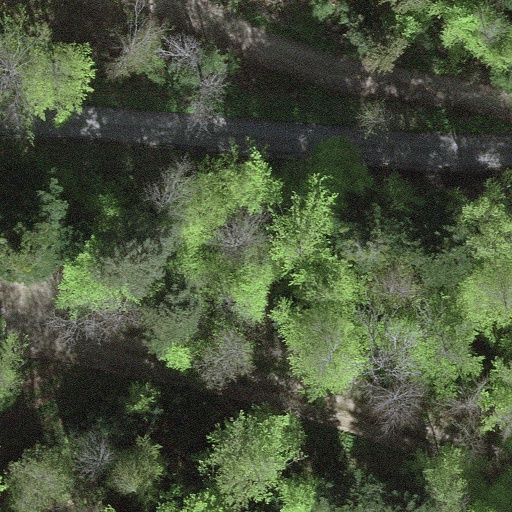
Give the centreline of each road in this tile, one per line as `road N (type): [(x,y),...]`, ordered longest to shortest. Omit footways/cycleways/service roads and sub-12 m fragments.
road 1 (track): [(0,327),(112,343),(258,380),(511,466)]
road 2 (track): [(112,343),(0,414)]
